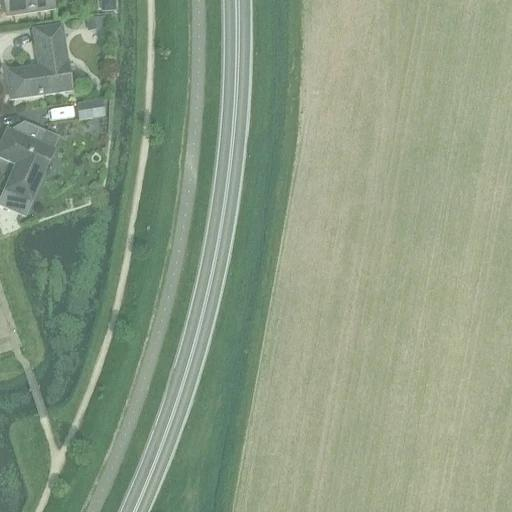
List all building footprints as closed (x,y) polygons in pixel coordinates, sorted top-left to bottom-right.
[(3,0),(7,18),(53,11),(51,0),(3,0)] [(104,18),(86,20),(88,32),(105,30),(104,18)] [(39,69),(7,74),(11,101),(71,92),(61,28),(33,32),(39,69)] [(102,102),(77,106),(79,121),(104,118),(102,102)] [(0,159),(16,166),(5,192),(0,202),(0,207),(24,218),(53,152),(41,146),(46,133),(24,124),(18,137),(7,132),(0,148),(0,159)]
